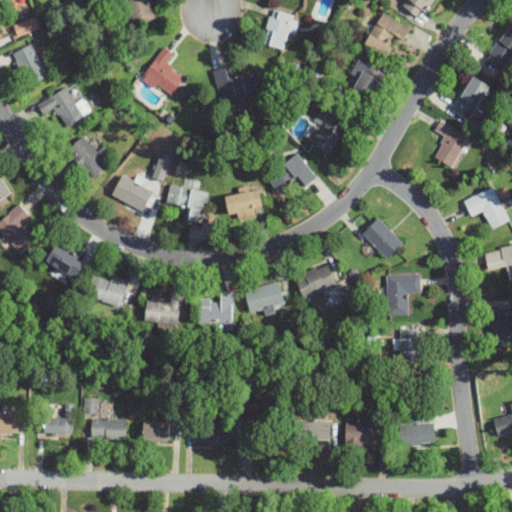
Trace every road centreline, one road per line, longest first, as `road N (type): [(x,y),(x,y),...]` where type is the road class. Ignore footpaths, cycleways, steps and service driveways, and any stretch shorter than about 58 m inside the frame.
road 1 (residential): [(0,114),(30,164),(89,225),(155,256),(247,258),(329,218),(359,190),(440,52),(481,0)]
road 2 (residential): [(511,475),(441,487),(0,477)]
road 3 (residential): [(373,169),(413,199),(440,234),(456,272),(456,331)]
road 4 (residential): [(475,483),(456,331)]
